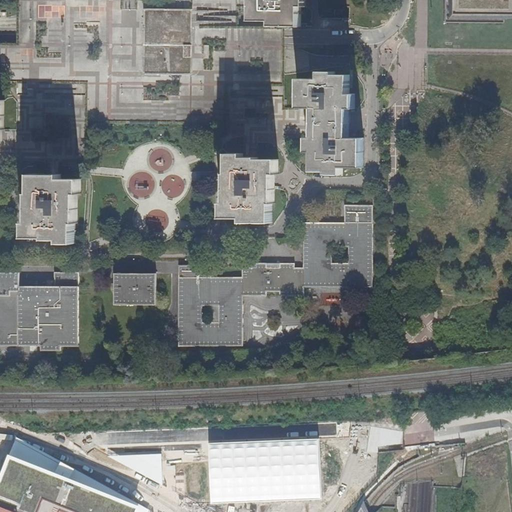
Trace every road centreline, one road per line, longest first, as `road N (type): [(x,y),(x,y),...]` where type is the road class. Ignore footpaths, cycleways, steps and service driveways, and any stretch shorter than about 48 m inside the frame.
road 1 (residential): [(0,33),(371,38)]
road 2 (unknown): [(418,412),(414,347),(396,328),(391,297),(391,173)]
